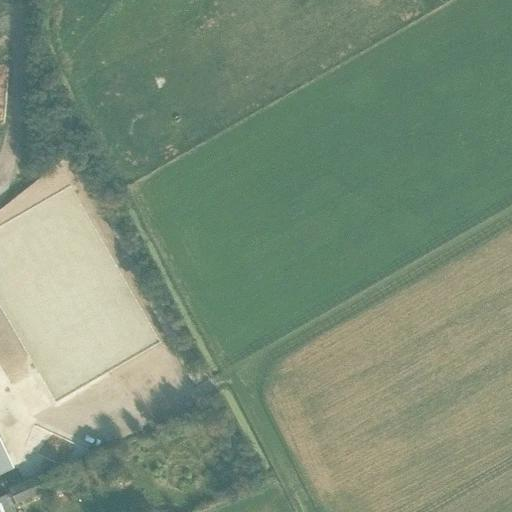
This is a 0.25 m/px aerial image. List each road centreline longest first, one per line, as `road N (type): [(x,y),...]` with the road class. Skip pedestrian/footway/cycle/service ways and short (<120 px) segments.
road 1 (track): [(301,511),(233,376),(163,406),(76,428),(0,390)]
road 2 (track): [(233,376),(511,212)]
road 3 (track): [(13,0),(21,118),(0,159)]
